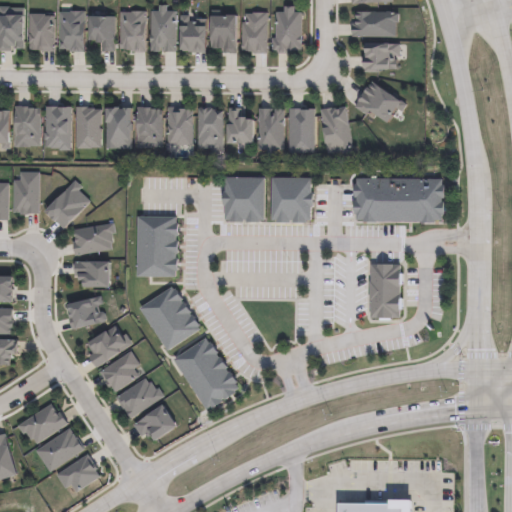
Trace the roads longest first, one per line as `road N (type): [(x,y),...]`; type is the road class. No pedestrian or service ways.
road 1 (secondary): [(479,369),(388,378),(304,399),(238,426),(96,511)]
road 2 (tertiary): [(438,0),(476,170),(479,369)]
road 3 (residential): [(0,80),(289,82),(318,68)]
road 4 (secondary): [(182,511),(348,433),(476,412)]
road 5 (residential): [(0,250),(30,258),(41,331),(141,482)]
